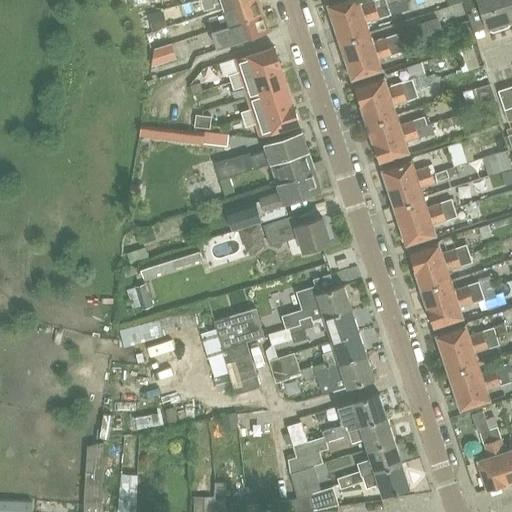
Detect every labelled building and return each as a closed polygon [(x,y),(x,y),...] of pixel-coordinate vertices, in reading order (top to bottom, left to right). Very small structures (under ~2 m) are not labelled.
[(198,0),(202,10),(213,7),(212,4),(221,1),(223,8),(246,0),(198,0)] [(208,18),(212,29),(262,12),(258,0),(246,0),(223,8),(227,19),(219,22),(217,15),(208,18)] [(332,21),(387,4),(395,1),(395,2),(400,0),(372,0),(359,5),(357,0),(338,0),(327,4),(332,21)] [(462,0),(465,9),(478,5),(486,27),(486,29),(488,28),(489,31),(492,32),(507,27),(508,24),(507,22),(511,20),(504,0),(462,0)] [(332,21),(339,40),(367,31),(364,22),(390,13),(387,4),(332,21)] [(166,27),(162,10),(152,13),(157,30),(166,27)] [(262,12),(212,29),(217,46),(234,40),(268,29),(262,12)] [(367,31),(339,40),(345,59),(404,40),(441,28),(438,16),(415,24),(415,26),(401,31),(371,42),(367,31)] [(149,33),(154,48),(172,43),(166,27),(149,33)] [(407,49),(404,40),(345,59),(352,79),(380,69),(377,59),(399,52),(407,49)] [(154,48),(151,65),(176,57),(172,43),(154,48)] [(229,74),(231,81),(280,65),(280,66),(281,66),(274,46),(235,58),(239,70),(229,74)] [(354,87),(360,105),(414,87),(412,80),(426,75),(422,61),(405,67),(409,79),(400,82),(386,87),(383,77),(354,87)] [(248,96),(286,84),(280,66),(280,65),(231,81),(233,88),(244,85),(248,96)] [(196,93),(207,89),(205,81),(194,85),(196,93)] [(493,96),(489,83),(473,89),(477,101),(493,96)] [(291,102),(286,84),(248,96),(251,107),(241,111),(243,118),(292,102),(291,102)] [(503,110),(511,106),(511,87),(511,85),(497,90),(503,110)] [(366,123),(395,113),(392,105),(406,100),(417,96),(414,87),(360,105),(366,123)] [(292,102),(243,118),(246,126),(256,122),(260,134),(299,121),(292,101),(291,102),(292,102)] [(511,106),(503,110),(507,121),(511,118),(511,106)] [(366,123),(372,142),(427,123),(424,115),(398,124),(395,113),(366,123)] [(196,114),(194,126),(202,127),(203,115),(196,114)] [(203,115),(202,127),(210,128),(211,116),(203,115)] [(372,142),(379,162),(407,152),(404,142),(418,137),(430,133),(434,132),(431,123),(427,124),(372,142)] [(140,124),(139,135),(203,142),(204,131),(140,124)] [(270,162),(307,150),(301,129),(263,142),(266,149),(215,165),(220,179),(230,175),(270,162)] [(468,140),(448,146),(454,166),(474,159),(468,140)] [(270,162),(271,166),(277,182),(314,169),(307,150),(270,162)] [(506,150),(482,157),(488,175),(511,167),(506,150)] [(381,169),(386,186),(431,172),(434,171),(432,163),(413,170),(410,160),(381,169)] [(511,168),(500,172),(504,184),(511,181),(511,168)] [(277,182),(278,185),(279,192),(260,198),(264,209),(321,191),(314,169),(277,182)] [(446,169),(435,173),(437,180),(449,176),(446,169)] [(386,186),(393,205),(422,196),(419,187),(434,182),(431,172),(386,186)] [(235,189),(230,175),(220,179),(224,193),(235,189)] [(422,196),(393,205),(399,224),(455,206),(452,198),(425,207),(422,196)] [(262,220),(255,200),(228,209),(235,229),(262,220)] [(467,202),(455,206),(399,224),(406,244),(435,235),(431,225),(470,212),(467,202)] [(302,251),(329,242),(321,217),(295,225),(292,215),(263,225),(269,245),(297,236),(302,251)] [(489,224),(479,226),(482,238),(492,235),(489,224)] [(243,250),(260,244),(254,225),(237,230),(243,250)] [(152,226),(137,231),(141,243),(155,238),(152,226)] [(467,244),(454,248),(441,252),(437,242),(408,252),(414,269),(469,251),(467,244)] [(204,259),(200,245),(140,264),(144,277),(204,259)] [(145,246),(127,251),(130,263),(149,257),(145,246)] [(414,269),(420,288),(449,278),(447,270),(472,262),(469,251),(414,269)] [(420,288),(426,307),(481,289),(479,281),(453,289),(449,278),(420,288)] [(136,286),(126,289),(132,307),(141,304),(142,308),(154,305),(147,281),(135,285),(136,286)] [(310,314),(311,320),(324,316),(351,308),(344,284),(320,292),(318,283),(296,290),(302,308),(282,314),(286,327),(288,327),(290,332),(302,328),(298,318),(310,314)] [(481,289),(426,307),(433,327),(462,317),(459,307),(498,294),(495,286),(482,290),(481,289)] [(291,297),(270,305),(274,314),(294,306),(291,297)] [(214,319),(223,347),(246,340),(264,334),(256,307),(214,319)] [(158,319),(163,334),(199,323),(195,308),(158,319)] [(351,308),(324,316),(311,320),(313,324),(315,332),(328,328),(331,339),(359,331),(351,308)] [(310,314),(298,318),(302,328),(304,327),(313,324),(311,320),(310,314)] [(115,326),(116,341),(156,337),(155,322),(115,326)] [(441,352),(496,334),(494,327),(468,335),(465,325),(435,335),(441,352)] [(291,337),(290,332),(288,327),(286,327),(269,333),(272,344),(291,337)] [(326,366),(339,362),(366,353),(359,331),(331,339),(334,349),(322,353),(325,360),(326,366)] [(441,352),(447,370),(477,361),(474,353),(500,344),(496,334),(441,352)] [(260,385),(246,340),(223,347),(237,392),(260,385)] [(277,381),(303,373),(301,368),(295,350),(269,358),(277,381)] [(374,377),(366,353),(339,362),(326,366),(325,360),(313,364),(317,374),(323,393),(374,377)] [(453,389),(496,375),(511,369),(511,367),(510,362),(480,372),(477,361),(447,370),(453,389)] [(313,364),(301,368),(303,373),(305,378),(317,374),(313,364)] [(499,384),(511,380),(511,369),(496,375),(453,389),(460,409),(489,400),(486,390),(500,386),(499,384)] [(352,401),(337,406),(343,423),(345,423),(347,428),(359,424),(387,416),(379,392),(352,401)] [(237,411),(221,413),(223,430),(239,428),(237,411)] [(482,411),(477,413),(474,414),(487,457),(477,460),(487,488),(506,482),(484,419),(482,411)] [(387,416),(359,424),(347,428),(348,434),(351,441),(363,437),(367,448),(394,439),(387,416)] [(506,482),(511,480),(511,449),(505,452),(494,416),(484,419),(506,482)] [(293,445),(307,440),(301,420),(286,425),(293,445)] [(343,423),(334,426),(337,437),(348,434),(347,428),(345,423),(343,423)] [(334,426),(322,430),(323,435),(325,441),(337,437),(334,426)] [(84,497),(100,498),(103,438),(98,440),(87,444),(84,497)] [(296,456),(292,458),(288,459),(290,471),(313,463),(322,461),(318,449),(319,449),(316,438),(307,440),(293,445),(296,456)] [(370,458),(358,461),(360,469),(362,474),(374,471),(401,462),(394,439),(367,448),(370,458)] [(374,471),(362,474),(364,480),(366,487),(378,483),(382,495),(409,487),(401,462),(374,471)] [(313,463),(290,471),(290,472),(299,496),(313,491),(321,488),(313,463)] [(353,471),(349,472),(352,484),(364,480),(362,474),(360,469),(353,471)] [(349,472),(337,476),(340,487),(352,484),(349,472)] [(118,511),(136,511),(138,474),(121,473),(118,511)] [(213,481),(213,483),(213,511),(226,511),(227,481),(213,481)] [(313,491),(299,496),(294,498),(299,511),(318,509),(313,491)] [(213,511),(213,496),(195,496),(195,511),(213,511)] [(0,498),(0,511),(30,511),(31,500),(0,498)] [(246,511),(246,502),(230,503),(230,511),(246,511)]
